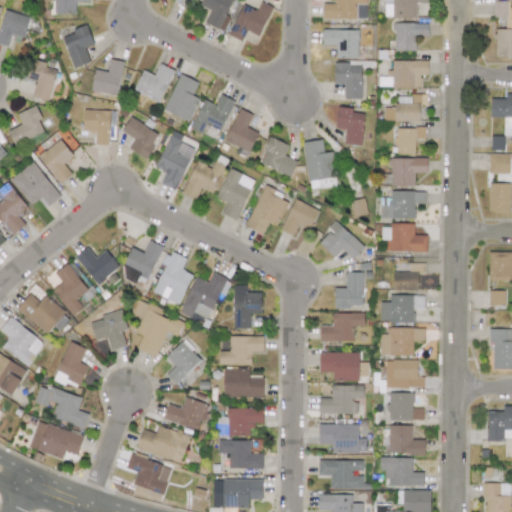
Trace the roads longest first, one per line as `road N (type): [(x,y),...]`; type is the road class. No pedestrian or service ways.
road 1 (residential): [(293,511),(295,300),(280,266),(130,195),(109,194),(0,285)]
road 2 (residential): [(456,511),(461,0)]
road 3 (residential): [(137,0),(137,22),(294,96),(295,0)]
road 4 (tertiary): [(157,511),(96,498),(0,456)]
road 5 (residential): [(91,511),(130,393)]
